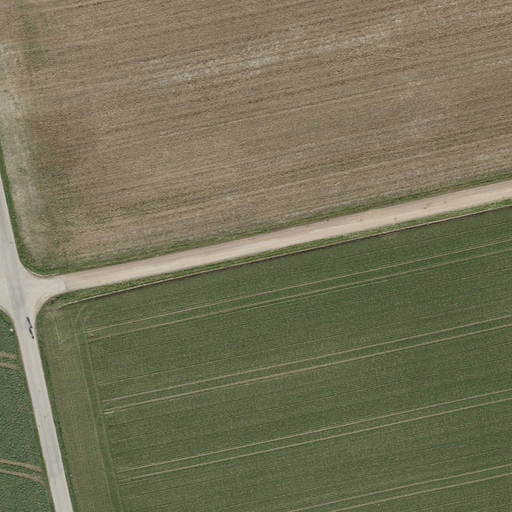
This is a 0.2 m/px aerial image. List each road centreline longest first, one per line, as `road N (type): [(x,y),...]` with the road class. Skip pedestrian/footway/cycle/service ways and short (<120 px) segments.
road 1 (track): [(511,190),(0,298)]
road 2 (track): [(0,245),(59,511)]
